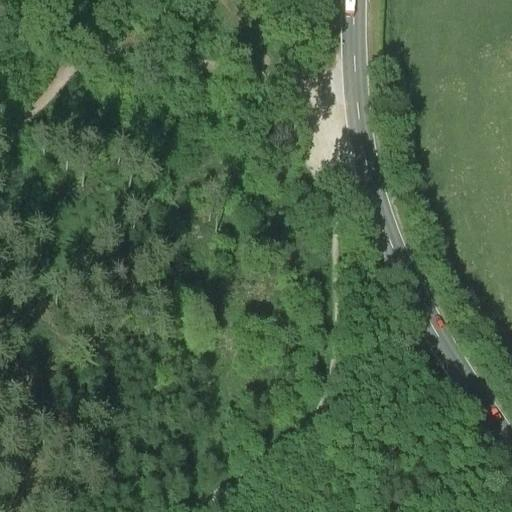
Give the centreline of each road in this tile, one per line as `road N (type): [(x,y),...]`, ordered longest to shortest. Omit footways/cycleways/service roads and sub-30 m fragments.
road 1 (secondary): [(511,444),(419,296),(373,203),(351,133),(351,0)]
road 2 (track): [(190,511),(293,439),(324,404),(334,362),(333,240),(338,226),(373,203)]
road 3 (track): [(0,138),(36,112),(87,50),(258,74),(347,77)]
